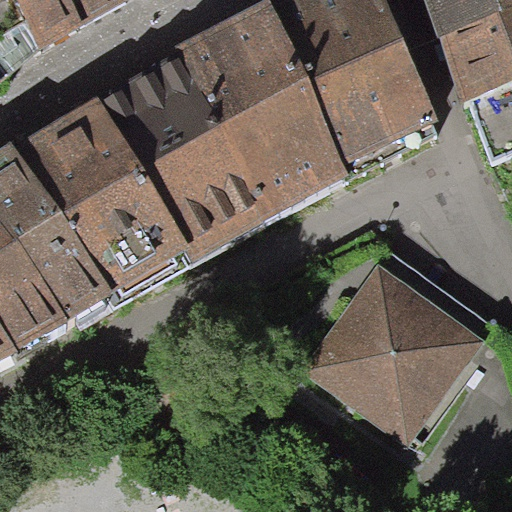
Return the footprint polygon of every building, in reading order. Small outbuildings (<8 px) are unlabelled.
[(0,0),(0,92),(37,60),(146,0),(0,0)] [(381,0),(301,0),(276,11),(347,176),(437,131),(381,0)] [(511,0),(424,0),(468,120),(511,103),(511,0)] [(276,11),(180,58),(261,220),(347,176),(276,11)] [(261,220),(180,58),(98,107),(186,259),(261,220)] [(186,259),(98,107),(17,148),(113,297),(186,259)] [(0,158),(0,221),(69,325),(113,297),(17,148),(0,158)] [(0,331),(14,355),(69,325),(0,221),(0,331)] [(482,345),(382,273),(306,376),(406,448),(482,345)] [(0,362),(14,355),(0,331),(0,362)]
